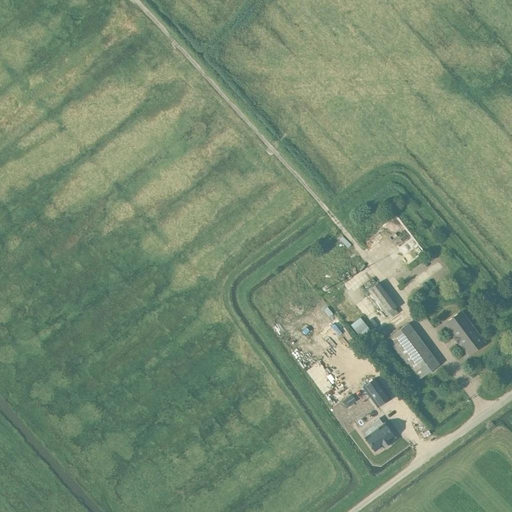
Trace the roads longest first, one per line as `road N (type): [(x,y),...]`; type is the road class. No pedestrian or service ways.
road 1 (track): [(302,511),(336,486),(339,470),(230,313),(225,286),(235,273),(378,169),(402,164),(511,285)]
road 2 (track): [(397,299),(136,0)]
road 3 (unclassified): [(353,511),(511,393)]
